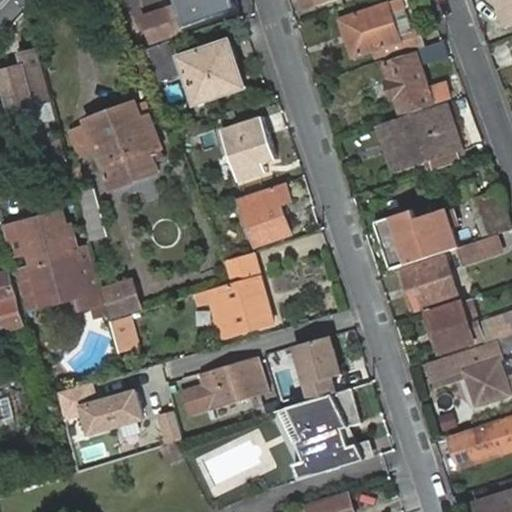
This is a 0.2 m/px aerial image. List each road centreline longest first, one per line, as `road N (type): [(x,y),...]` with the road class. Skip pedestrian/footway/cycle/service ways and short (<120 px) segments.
road 1 (tertiary): [(269,0),(439,511)]
road 2 (residential): [(511,163),(451,0)]
